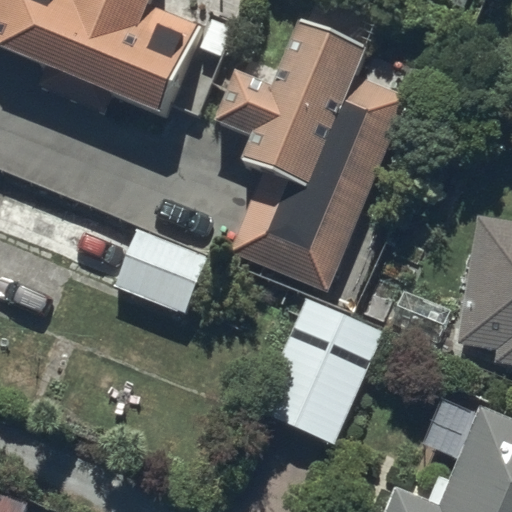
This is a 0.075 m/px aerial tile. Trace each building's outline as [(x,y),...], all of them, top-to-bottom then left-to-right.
[(0,0),(0,52),(160,122),(201,29),(149,7),(152,0),(0,0)] [(426,0),(462,15),(468,0),(426,0)] [(329,297),(409,104),(353,82),(364,56),(300,30),(282,72),(251,60),(242,82),(235,79),(215,126),(253,142),(243,166),(266,175),(232,257),(329,297)] [(494,354),(495,368),(511,370),(511,228),(476,223),(456,348),(494,354)] [(209,263),(139,236),(136,235),(113,293),(186,322),(209,263)] [(384,340),(307,304),(256,412),(334,448),(384,340)] [(511,511),(511,423),(478,410),(447,486),(437,482),(427,507),(395,494),(387,511),(511,511)] [(0,499),(0,511),(25,511),(26,511),(0,499)]
